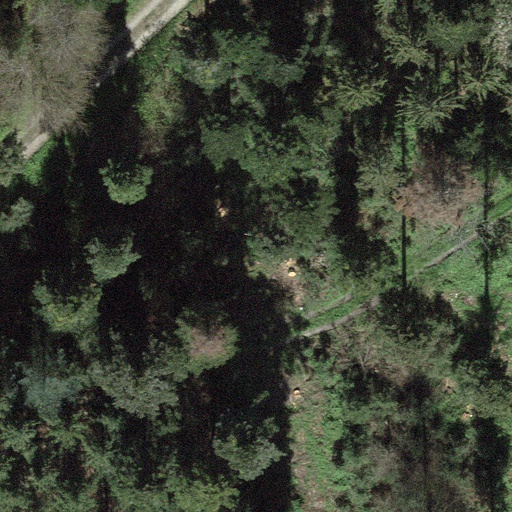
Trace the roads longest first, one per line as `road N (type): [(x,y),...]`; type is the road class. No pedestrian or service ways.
road 1 (track): [(0,413),(239,347),(339,302),(511,193)]
road 2 (track): [(163,0),(0,171)]
